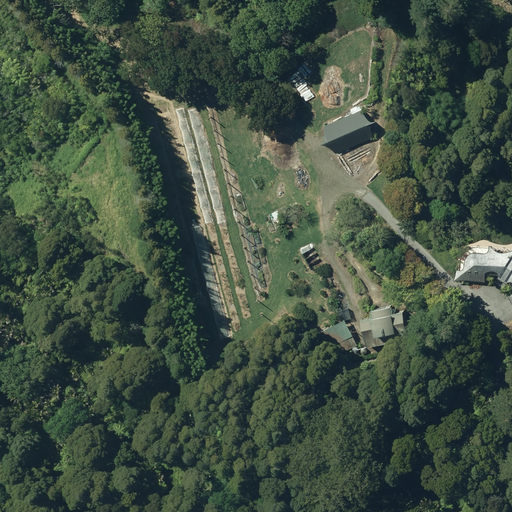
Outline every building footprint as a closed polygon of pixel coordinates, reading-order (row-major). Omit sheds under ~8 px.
[(361,110),(323,126),(319,147),(334,154),(372,139),(370,130),(370,122),(364,118),(361,110)] [(275,217),(278,223),(284,220),(282,214),(275,217)] [(310,246),(300,252),(312,271),(322,264),(310,246)] [(511,294),(508,297),(511,304),(511,250),(506,253),(500,253),(496,252),(492,249),(490,246),(489,246),(489,249),(488,252),(485,254),(482,254),(478,253),(473,253),(469,255),(467,257),(465,259),(464,264),(464,268),(461,270),(456,271),(454,281),(476,282),(485,283),(485,274),(487,272),(489,272),(493,272),(495,272),(497,274),(498,276),(497,279),(506,284),(508,282),(511,282),(511,283),(511,294)] [(366,316),(371,346),(414,338),(408,308),(398,310),(397,304),(375,308),(376,314),(366,316)] [(323,330),(336,356),(360,344),(355,334),(356,334),(348,318),(323,330)]
